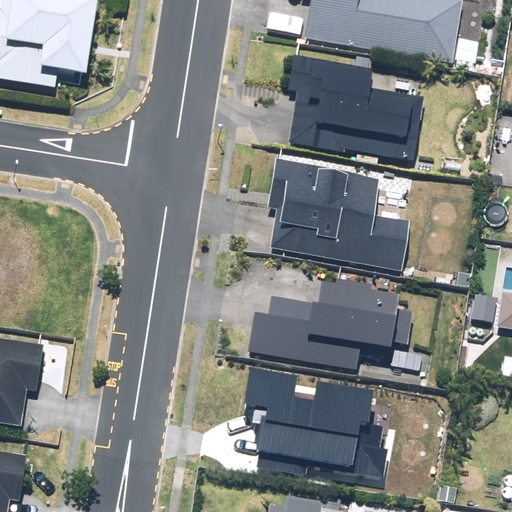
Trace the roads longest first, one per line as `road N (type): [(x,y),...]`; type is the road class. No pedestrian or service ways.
road 1 (tertiary): [(119,511),(171,172)]
road 2 (tertiary): [(171,172),(197,0)]
road 3 (residential): [(0,146),(171,172)]
